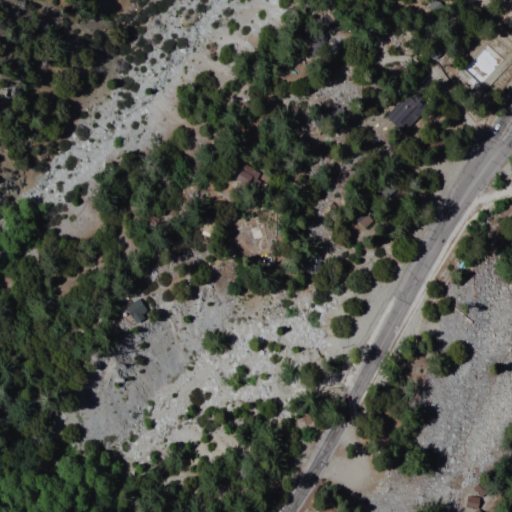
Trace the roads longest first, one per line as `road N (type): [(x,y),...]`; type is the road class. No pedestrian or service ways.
road 1 (tertiary): [(287,511),(493,148)]
road 2 (residential): [(496,141),(432,71),(403,62),(286,95),(280,133)]
